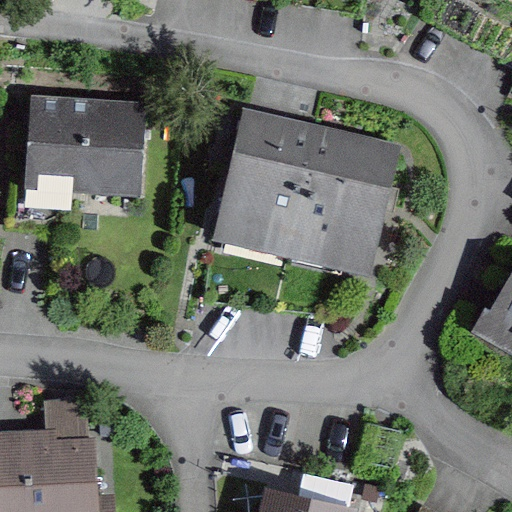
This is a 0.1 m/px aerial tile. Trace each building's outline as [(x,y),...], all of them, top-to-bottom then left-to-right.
[(148,113),(45,105),(38,192),(141,200),(148,113)] [(410,158),(261,120),(230,240),(379,278),(410,158)] [(511,290),(485,339),(511,353),(511,290)] [(52,448),(0,450),(0,472),(2,511),(100,511),(95,416),(51,419),(52,448)] [(332,511),(281,502),(278,511),(332,511)]
